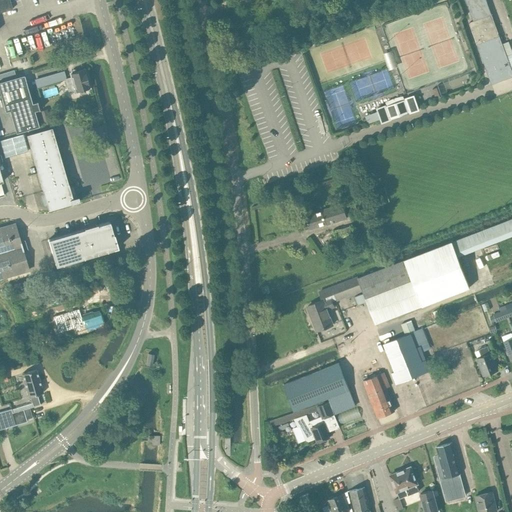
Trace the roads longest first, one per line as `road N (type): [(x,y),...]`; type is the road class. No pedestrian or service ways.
road 1 (unclassified): [(197,0),(237,182),(256,445),(257,474),(248,487)]
road 2 (unclassified): [(0,488),(94,409),(140,335),(148,293),(140,196)]
road 3 (secondary): [(197,275),(144,0)]
road 4 (unclassified): [(269,503),(511,397)]
road 5 (unclassified): [(140,196),(97,0)]
road 6 (secondary): [(211,454),(209,315),(197,275)]
road 7 (secondary): [(197,275),(200,437)]
road 8 (unclassified): [(140,196),(58,219),(0,213)]
